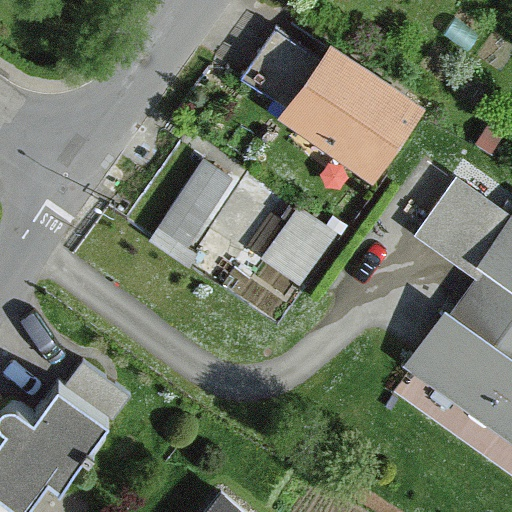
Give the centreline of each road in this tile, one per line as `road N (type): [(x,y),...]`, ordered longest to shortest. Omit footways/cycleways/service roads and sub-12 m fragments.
road 1 (unknown): [(32,205),(129,326),(197,379),(248,398),(271,394),(307,368),(429,190)]
road 2 (residential): [(185,0),(68,156)]
